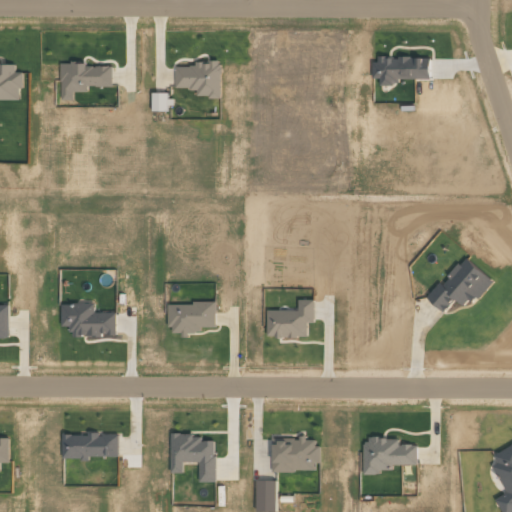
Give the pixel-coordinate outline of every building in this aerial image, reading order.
[(430,81),(430,58),(374,57),(374,78),(380,78),(380,81),(430,81)] [(176,66),(176,88),(197,88),(197,97),(220,97),(220,62),(194,61),(194,67),(176,66)] [(0,99),(21,100),(21,73),(15,73),(15,63),(0,63),(0,99)] [(112,86),(112,65),(61,64),(61,99),(73,99),(73,92),(87,92),(87,86),(112,86)] [(152,111),(167,111),(167,92),(152,92),(152,111)] [(427,298),(442,313),(455,299),(463,307),(474,296),(477,299),(492,283),(466,257),(427,298)] [(266,337),(307,338),(307,322),(314,323),(314,300),(298,299),(298,310),(267,310),(266,337)] [(94,313),(94,303),(60,304),(61,327),(71,327),(71,338),(116,337),(116,312),(94,313)] [(215,303),(168,303),(169,334),(200,334),(200,327),(216,327),(215,303)] [(0,338),(9,338),(9,305),(0,305),(0,338)] [(62,433),(62,457),(118,457),(119,434),(62,433)] [(170,473),(183,473),(183,461),(199,462),(199,481),(215,482),(215,440),(201,440),(201,434),(171,433),(170,473)] [(0,471),(0,462),(9,462),(9,437),(0,436),(0,471)] [(364,474),(380,474),(380,470),(391,469),(391,464),(417,464),(417,444),(399,444),(399,437),(363,437),(364,474)] [(502,511),(506,511),(511,509),(511,445),(493,455),(498,463),(492,465),(507,493),(495,498),(502,511)] [(277,480),(257,480),(256,511),(276,511),(277,480)]
